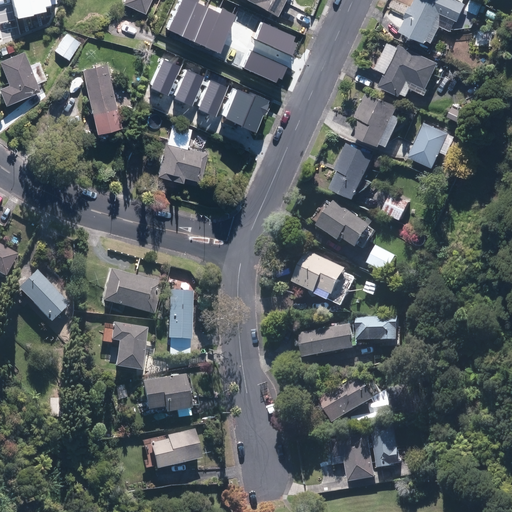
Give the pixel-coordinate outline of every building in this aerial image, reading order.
[(0,0),(0,31),(24,9),(14,0),(0,0)] [(145,13),(150,0),(122,0),(122,3),(145,13)] [(247,0),(276,15),(283,0),(247,0)] [(410,17),(404,30),(430,42),(442,13),(460,21),(468,3),(460,0),(417,0),(415,6),(413,5),(408,17),(410,17)] [(483,3),(475,0),(471,0),(468,10),(479,14),(483,3)] [(277,25),(254,13),(233,55),(261,69),(272,47),(268,44),(277,25)] [(196,34),(186,29),(182,40),(192,44),(196,34)] [(68,33),(56,50),(67,58),(79,41),(68,33)] [(401,46),(390,41),(378,67),(389,72),(401,46)] [(179,54),(161,45),(140,86),(159,95),(179,54)] [(430,88),(442,62),(401,45),(401,46),(389,72),(383,86),(404,95),(410,79),(430,88)] [(40,91),(24,49),(0,58),(0,60),(9,84),(0,86),(0,90),(5,104),(40,91)] [(203,66),(183,56),(162,97),(182,107),(203,66)] [(106,62),(81,68),(97,131),(121,125),(106,62)] [(230,76),(210,66),(189,107),(209,117),(230,76)] [(263,92),(237,78),(216,119),(243,133),(263,92)] [(402,104),(369,90),(359,115),(364,117),(357,132),(385,144),(402,104)] [(454,106),(450,115),(471,124),(475,115),(454,106)] [(411,156),(436,166),(451,131),(426,121),(411,156)] [(192,129),(172,123),(167,141),(187,146),(192,129)] [(167,141),(165,140),(156,174),(182,181),(183,175),(200,180),(208,152),(187,146),(167,141)] [(359,197),(378,153),(350,141),(338,167),(342,169),(334,186),(359,197)] [(404,218),(412,201),(393,192),(385,210),(404,218)] [(377,226),(336,201),(321,226),(345,240),(346,238),(363,248),(377,226)] [(17,253),(0,243),(0,272),(5,276),(17,253)] [(399,256),(378,245),(369,263),(390,273),(399,256)] [(350,268),(309,250),(295,282),(319,293),(321,288),(338,295),(350,268)] [(153,313),(162,281),(111,268),(102,300),(153,313)] [(69,301),(37,270),(18,289),(50,320),(69,301)] [(191,339),(192,291),(170,290),(168,338),(191,339)] [(401,316),(360,317),(360,330),(361,330),(361,341),(402,340),(401,316)] [(141,369),(148,327),(113,321),(110,338),(119,339),(115,365),(141,369)] [(359,348),(354,323),(301,333),(306,358),(359,348)] [(190,408),(185,373),(142,380),(146,408),(164,406),(165,412),(190,408)] [(322,396),(337,422),(378,399),(363,373),(322,396)] [(116,385),(118,399),(128,397),(126,384),(116,385)] [(392,401),(372,404),(374,422),(394,419),(392,401)] [(379,467),(403,464),(402,458),(404,458),(402,448),(401,448),(398,425),(374,429),(379,467)] [(156,467),(201,456),(194,428),(166,434),(167,438),(149,442),(156,467)] [(379,477),(370,430),(332,437),(336,458),(347,456),(352,482),(379,477)]
